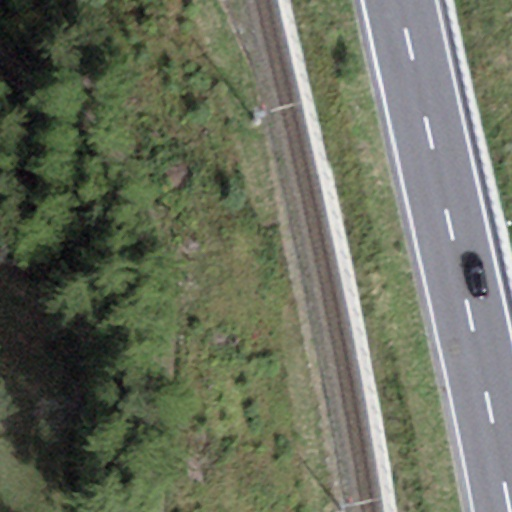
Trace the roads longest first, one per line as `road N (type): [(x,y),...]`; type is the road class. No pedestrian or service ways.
road 1 (primary): [(397,0),(509,511)]
road 2 (track): [(0,60),(103,138),(164,274),(151,511)]
